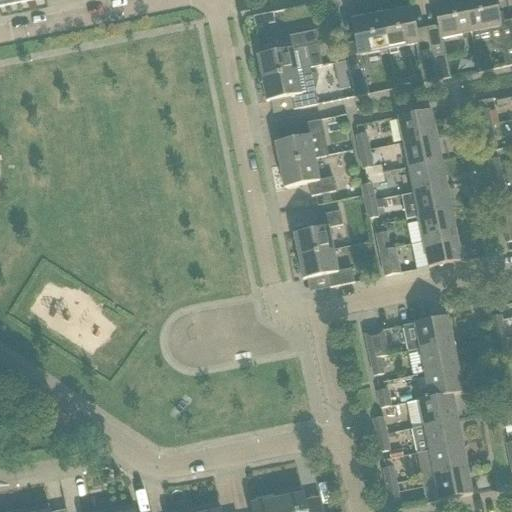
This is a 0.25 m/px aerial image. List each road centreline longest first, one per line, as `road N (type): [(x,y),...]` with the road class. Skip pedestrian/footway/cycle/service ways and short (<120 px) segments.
road 1 (residential): [(313,310),(291,313),(276,301),(215,0)]
road 2 (residential): [(121,451),(141,464),(181,468),(341,437)]
road 3 (residential): [(313,310),(511,271)]
road 4 (residential): [(191,0),(0,37)]
road 5 (residential): [(0,372),(121,451)]
road 6 (residential): [(341,437),(313,310)]
road 7 (residential): [(0,478),(121,451)]
